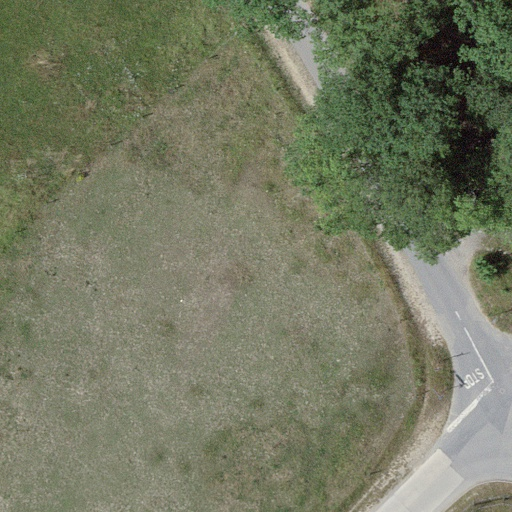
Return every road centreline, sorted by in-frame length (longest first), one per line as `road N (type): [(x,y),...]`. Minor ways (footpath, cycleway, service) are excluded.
road 1 (unclassified): [(272,0),(511,407)]
road 2 (unclassified): [(511,407),(406,511)]
